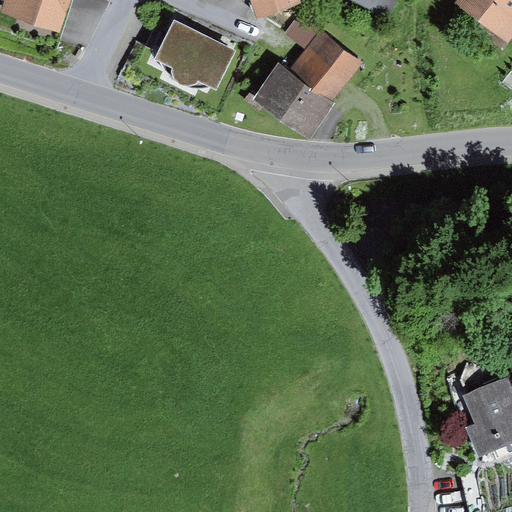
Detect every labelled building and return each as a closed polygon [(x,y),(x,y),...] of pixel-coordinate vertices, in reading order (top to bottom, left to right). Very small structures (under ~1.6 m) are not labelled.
[(71,0),(4,0),(5,0),(0,14),(60,33),(71,0)] [(299,0),(250,0),(257,19),(302,6),(299,0)] [(352,0),(389,18),(398,0),(352,0)] [(511,0),(457,0),(456,2),(507,43),(511,36),(511,0)] [(363,63),(300,16),(287,34),(308,50),(290,72),(280,65),(255,98),(250,93),(245,100),(259,111),(263,106),(309,140),(337,103),(334,101),(363,63)] [(236,51),(176,21),(172,29),(160,54),(157,59),(174,68),(172,72),(174,80),(180,86),(190,87),(197,84),(199,80),(217,89),(236,51)] [(146,47),(160,54),(172,29),(158,22),(146,47)] [(511,383),(509,376),(463,396),(475,424),(467,428),(480,458),(511,443),(511,383)]
